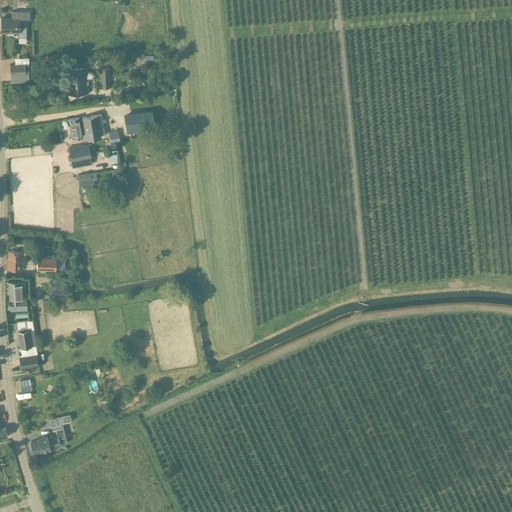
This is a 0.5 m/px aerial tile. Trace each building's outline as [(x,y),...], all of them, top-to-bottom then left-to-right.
[(11,17),(1,17),(1,31),(19,31),(18,38),(26,37),(26,26),(26,19),(29,19),(29,12),(11,12),(11,17)] [(116,57),(112,62),(118,67),(122,63),(116,57)] [(25,64),(9,65),(10,70),(10,74),(10,82),(25,82),(29,82),(29,64),(25,64)] [(65,93),(87,93),(87,77),(92,77),(92,72),(87,72),(87,67),(65,67),(65,93)] [(110,87),(109,68),(99,68),(100,87),(110,87)] [(154,129),(153,118),(151,109),(123,113),(125,122),(126,132),(154,129)] [(86,139),(100,137),(100,134),(104,134),(101,114),(82,117),(86,139)] [(82,136),(79,117),(69,119),(72,138),(82,136)] [(109,139),(119,137),(117,130),(108,132),(109,139)] [(89,152),(88,145),(83,146),(83,145),(68,147),(71,160),(71,166),(91,162),(89,152)] [(78,175),(79,181),(91,180),(90,173),(78,175)] [(5,269),(23,270),(23,251),(8,251),(8,259),(6,259),(5,269)] [(37,270),(55,270),(65,270),(65,258),(56,258),(56,257),(43,257),(43,251),(37,251),(37,257),(37,270)] [(65,277),(51,278),(52,301),(69,301),(68,290),(65,290),(65,277)] [(20,281),(7,282),(8,297),(7,297),(7,309),(26,308),(25,297),(26,297),(25,284),(25,281),(20,282),(20,281)] [(18,331),(17,331),(19,348),(20,348),(21,356),(19,356),(19,362),(20,368),(38,365),(36,354),(38,354),(37,345),(34,329),(18,331)] [(41,452),(49,450),(49,447),(66,443),(62,423),(71,421),(70,414),(50,418),(51,424),(52,430),(56,430),(57,437),(47,439),(46,436),(38,438),(38,439),(30,441),(33,452),(40,450),(41,452)]
